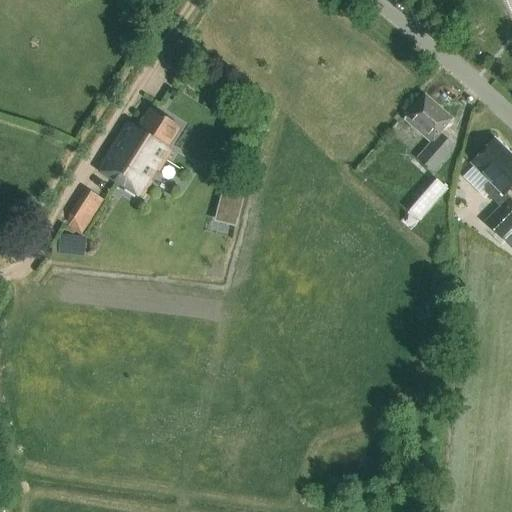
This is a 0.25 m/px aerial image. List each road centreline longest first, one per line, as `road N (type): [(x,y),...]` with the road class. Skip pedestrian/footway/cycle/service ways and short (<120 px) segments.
road 1 (track): [(49,232),(193,0)]
road 2 (unclassified): [(511,117),(375,0)]
